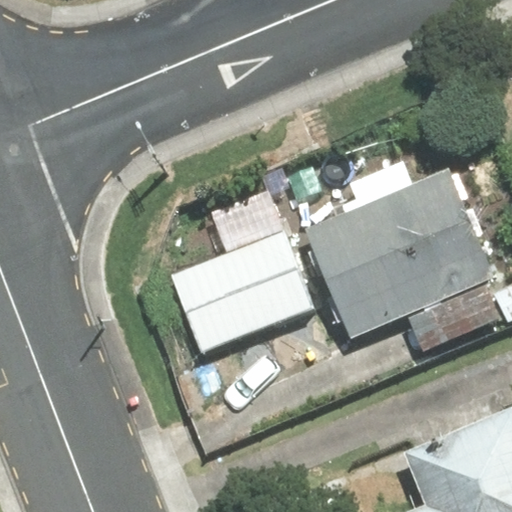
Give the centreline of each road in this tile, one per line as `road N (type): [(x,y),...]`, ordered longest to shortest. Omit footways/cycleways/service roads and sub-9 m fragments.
road 1 (residential): [(340,0),(0,146)]
road 2 (secondary): [(103,511),(0,240)]
